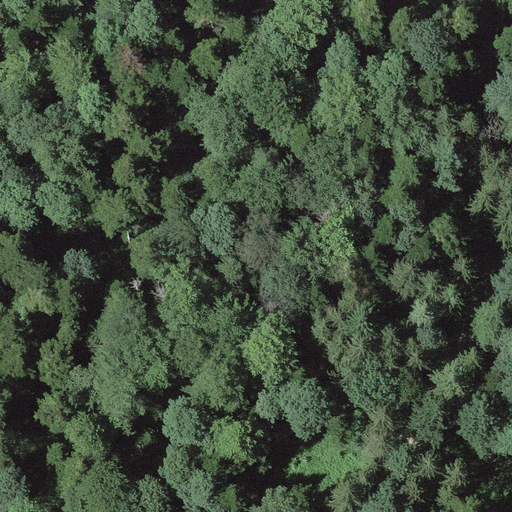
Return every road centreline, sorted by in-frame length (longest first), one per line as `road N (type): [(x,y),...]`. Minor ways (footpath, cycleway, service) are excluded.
road 1 (track): [(382,511),(511,273)]
road 2 (track): [(131,0),(0,94)]
